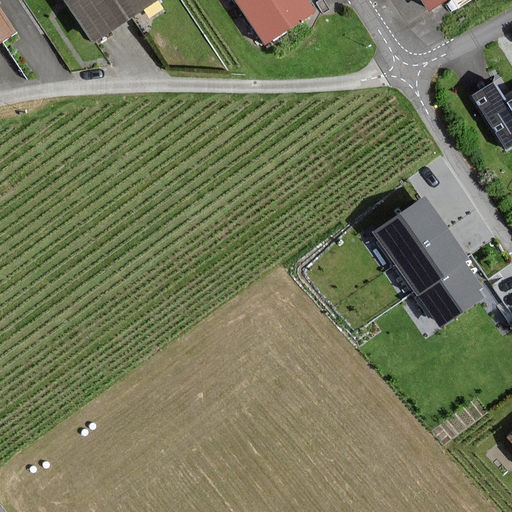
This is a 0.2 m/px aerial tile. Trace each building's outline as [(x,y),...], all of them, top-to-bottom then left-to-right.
[(66,0),(95,43),(159,1),(157,0),(66,0)] [(232,0),(266,47),(315,12),(306,0),(232,0)] [(418,0),(428,15),(450,0),(418,0)] [(0,42),(16,32),(0,8),(0,42)] [(511,98),(508,101),(496,83),(475,96),(508,148),(511,145),(511,98)] [(480,296),(469,280),(460,267),(468,262),(456,244),(438,219),(425,200),(378,233),(421,295),(441,323),(480,296)]
